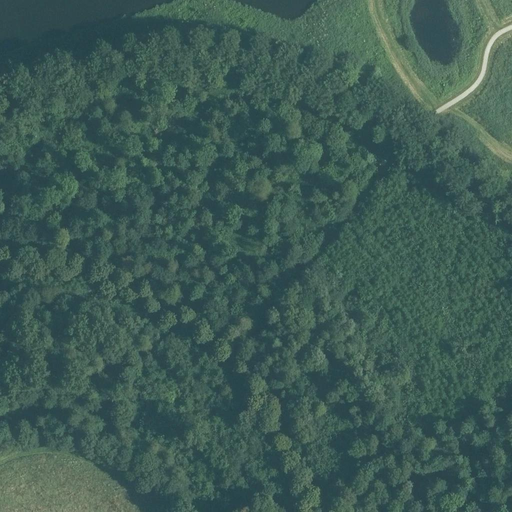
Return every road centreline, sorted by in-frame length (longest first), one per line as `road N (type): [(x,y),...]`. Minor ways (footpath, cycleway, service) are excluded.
road 1 (track): [(0,259),(97,271),(176,315),(230,375),(424,148)]
road 2 (track): [(308,511),(273,431),(230,375)]
